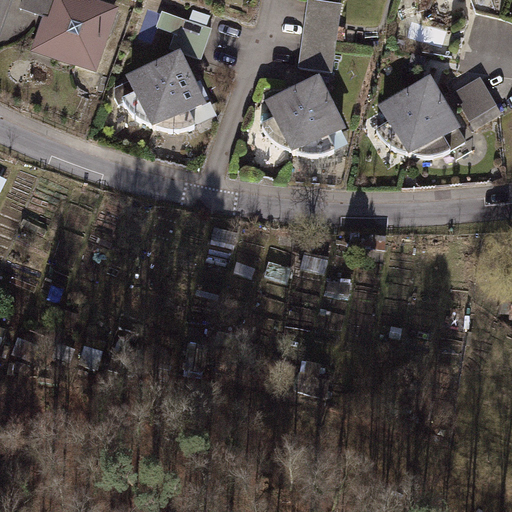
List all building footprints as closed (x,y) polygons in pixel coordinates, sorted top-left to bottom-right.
[(34,0),(29,15),(54,24),(62,0),(34,0)] [(110,80),(133,16),(88,0),(62,0),(54,24),(43,56),(110,80)] [(301,71),(337,75),(344,8),(309,4),(301,71)] [(193,24),(170,18),(166,36),(209,47),(216,19),(196,14),(193,24)] [(181,58),(131,82),(138,97),(126,104),(132,113),(137,119),(145,124),(153,128),(156,132),(161,130),(167,132),(175,132),(184,132),(191,130),(198,128),(191,115),(206,108),(181,58)] [(481,80),(455,95),(471,123),(497,108),(481,80)] [(430,82),(382,110),(390,124),(378,132),(384,141),(390,146),(398,151),(407,154),(409,158),(414,155),(421,157),(429,157),(438,156),(444,154),(451,151),(443,139),(458,130),(430,82)] [(319,83),(269,107),(276,122),(263,129),(269,138),(275,144),(283,149),(291,152),(293,157),(298,155),(305,156),(313,157),(322,157),(329,155),(336,153),(328,140),(344,132),(319,83)]
